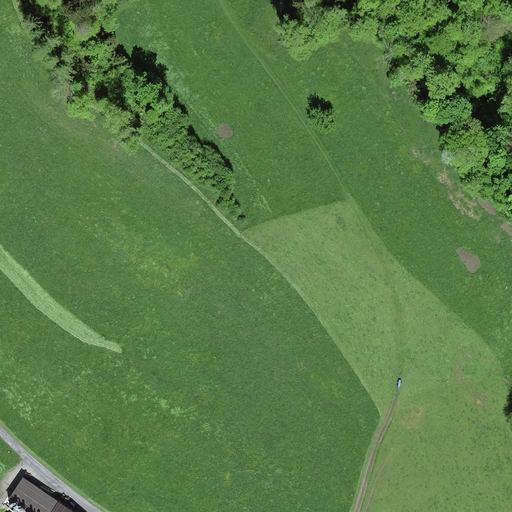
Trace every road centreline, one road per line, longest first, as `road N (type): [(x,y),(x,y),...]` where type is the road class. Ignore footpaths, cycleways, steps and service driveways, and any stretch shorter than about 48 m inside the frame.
road 1 (track): [(355,511),(397,388),(401,330)]
road 2 (track): [(0,429),(95,511)]
